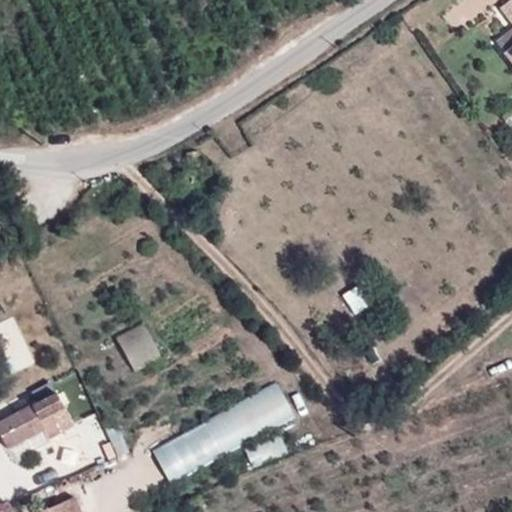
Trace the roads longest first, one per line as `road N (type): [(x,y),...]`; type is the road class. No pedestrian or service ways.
road 1 (track): [(115,148),(355,414),(387,420),(511,316)]
road 2 (residential): [(0,155),(82,163),(248,89),(376,0)]
